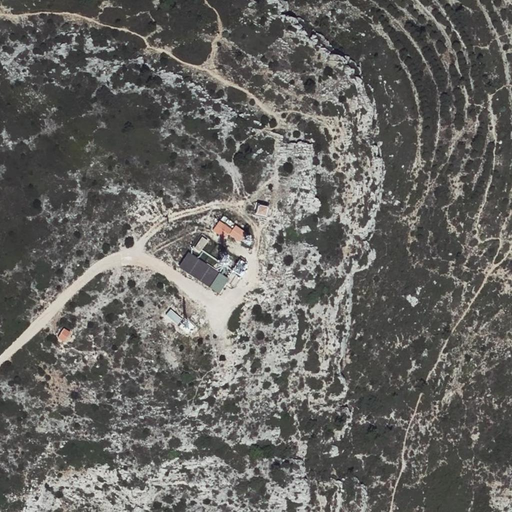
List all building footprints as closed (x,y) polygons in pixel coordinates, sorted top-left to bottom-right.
[(268,205),(259,204),(257,213),(266,215),(268,205)] [(230,226),(217,217),(211,226),(224,235),(230,226)] [(245,228),(234,221),(228,230),(240,237),(245,228)] [(220,273),(186,253),(177,268),(220,293),(228,281),(236,285),(241,276),(233,272),(229,278),(220,273)] [(249,262),(241,258),(234,269),(242,274),(249,262)] [(183,318),(170,310),(166,316),(179,323),(183,318)] [(195,325),(186,319),(181,328),(190,334),(195,325)] [(71,330),(65,326),(59,336),(66,340),(71,330)]
